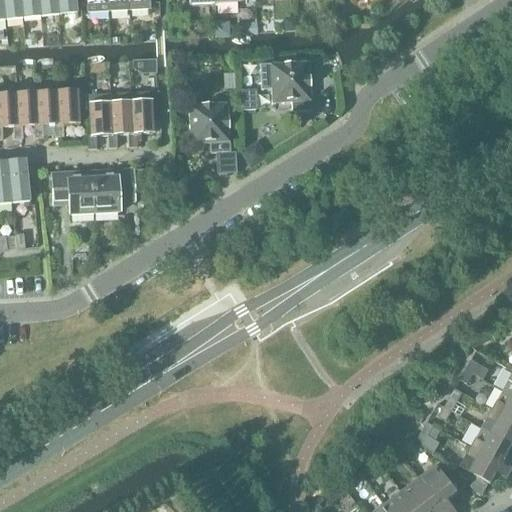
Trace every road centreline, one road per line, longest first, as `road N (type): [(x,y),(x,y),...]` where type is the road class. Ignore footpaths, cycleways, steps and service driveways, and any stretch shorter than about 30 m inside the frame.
road 1 (secondary): [(0,474),(221,342),(511,147)]
road 2 (unclassified): [(182,241),(360,125),(375,84),(507,0)]
road 3 (residential): [(0,158),(168,152),(170,211),(182,241)]
road 4 (unclassified): [(0,311),(65,307),(182,241)]
